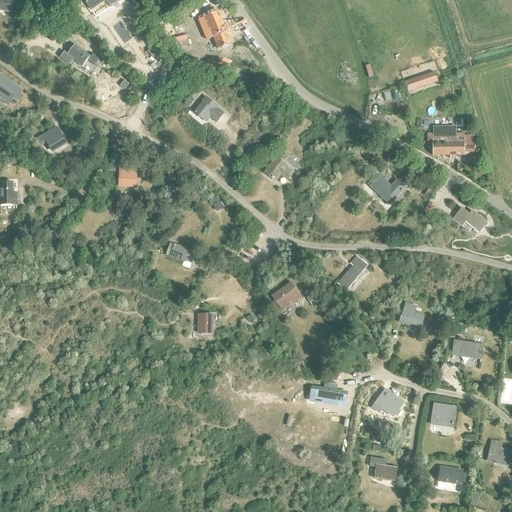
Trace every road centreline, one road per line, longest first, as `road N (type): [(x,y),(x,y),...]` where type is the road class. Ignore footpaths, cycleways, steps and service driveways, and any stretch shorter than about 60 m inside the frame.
road 1 (unclassified): [(511,270),(429,250),(295,242),(204,169),(40,89),(0,60)]
road 2 (unclassified): [(511,214),(311,99),(289,82),(233,0)]
